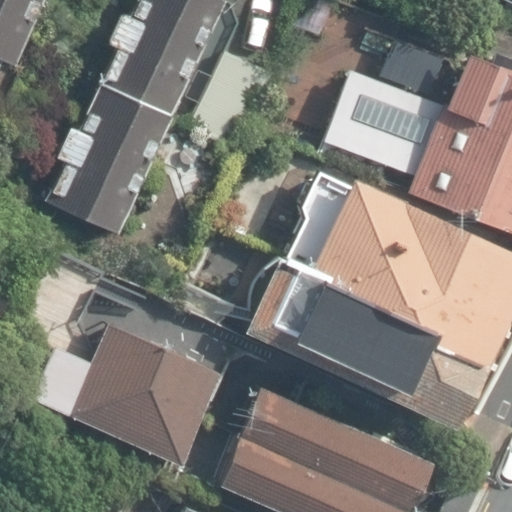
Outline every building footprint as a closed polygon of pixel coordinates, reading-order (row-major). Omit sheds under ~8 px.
[(32,0),(0,0),(0,49),(8,53),(32,0)] [(203,0),(122,0),(91,73),(160,102),(203,0)] [(271,67),(222,40),(179,118),(228,145),(271,67)] [(511,68),(448,45),(397,183),(511,225),(511,68)] [(106,228),(160,102),(91,73),(37,199),(106,228)] [(511,260),(511,251),(333,167),(293,252),(476,337),(511,260)] [(480,347),(269,247),(231,328),(442,428),(480,347)] [(215,355),(92,304),(53,398),(176,449),(215,355)] [(418,450),(244,380),(216,432),(394,502),(418,450)] [(388,511),(394,502),(216,432),(203,481),(276,511),(388,511)] [(238,511),(183,487),(171,511),(238,511)]
